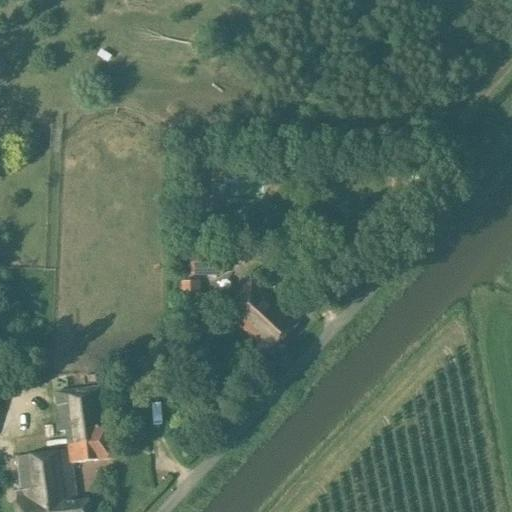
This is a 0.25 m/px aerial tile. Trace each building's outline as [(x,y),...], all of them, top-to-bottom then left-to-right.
[(204,237),(204,218),(188,218),(188,237),(204,237)] [(223,276),(223,251),(190,251),(191,277),(223,276)] [(299,324),(250,279),(222,310),(270,355),(299,324)] [(201,301),(200,281),(181,282),(182,302),(201,301)] [(66,432),(68,447),(70,447),(72,465),(111,460),(102,388),(55,393),(60,433),(66,432)] [(70,447),(68,447),(68,451),(18,457),(22,491),(15,492),(17,511),(90,511),(89,501),(77,503),(72,465),(70,447)]
